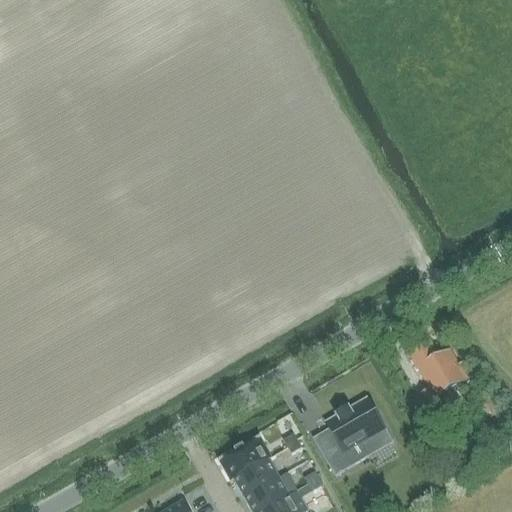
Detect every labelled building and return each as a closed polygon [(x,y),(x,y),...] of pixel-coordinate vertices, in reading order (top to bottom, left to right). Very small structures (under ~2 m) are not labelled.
[(432,345),(411,357),(431,392),(418,399),(425,410),(432,422),(446,414),(438,400),(455,389),(469,381),(461,367),(459,369),(450,353),(440,359),(432,345)] [(483,407),(490,420),(503,413),(496,400),(483,407)] [(368,401),(350,412),(349,411),(337,418),(337,419),(326,425),(330,432),(315,441),(336,478),(369,458),(362,446),(386,433),(368,401)] [(287,450),(298,444),(294,437),(283,443),(287,450)] [(268,462),(272,460),(261,440),(261,439),(258,440),(221,462),(221,461),(218,463),(219,464),(220,464),(231,483),(235,481),(234,480),(267,461),(268,462)] [(302,451),(298,444),(287,450),(292,457),(302,451)] [(235,481),(245,499),(278,480),(268,462),(267,461),(234,480),(235,481)] [(309,487),(320,481),(316,474),(305,480),(309,487)] [(289,499),(278,480),(245,499),(252,511),(265,511),(289,499)] [(320,481),(309,487),(313,494),(324,488),(320,481)] [(296,511),(293,506),(302,501),(297,494),(289,499),(265,511),(296,511)]
